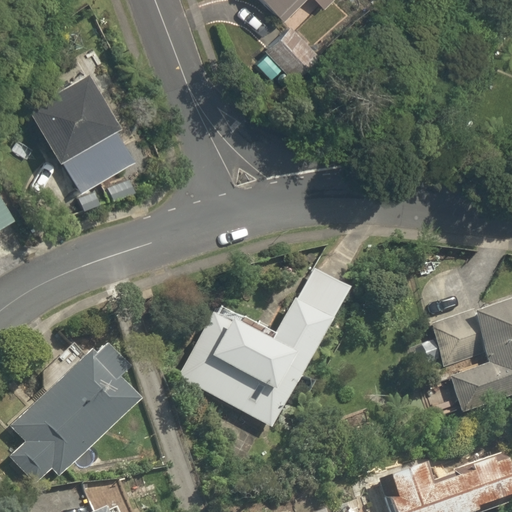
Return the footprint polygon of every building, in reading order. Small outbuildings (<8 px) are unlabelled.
[(257,0),(280,23),(302,0),(257,0)] [(261,51),(289,81),(315,56),(287,27),(261,51)] [(57,159),(77,194),(131,163),(111,129),(113,128),(82,73),(22,108),(53,162),(57,159)] [(0,222),(8,218),(0,203),(0,222)] [(174,380),(267,430),(325,322),(327,323),(345,290),(310,271),(292,304),(288,302),(269,337),(213,306),(174,380)] [(446,379),(459,415),(511,395),(511,294),(427,325),(443,370),(480,356),(484,365),(446,379)] [(6,459),(31,484),(45,470),(56,481),(133,403),(112,382),(122,372),(98,349),(89,358),(84,353),(7,430),(21,444),(6,459)] [(468,511),(468,510),(506,497),(492,456),(446,472),(447,476),(427,483),(420,462),(377,478),(378,482),(364,487),(372,511),(468,511)]
